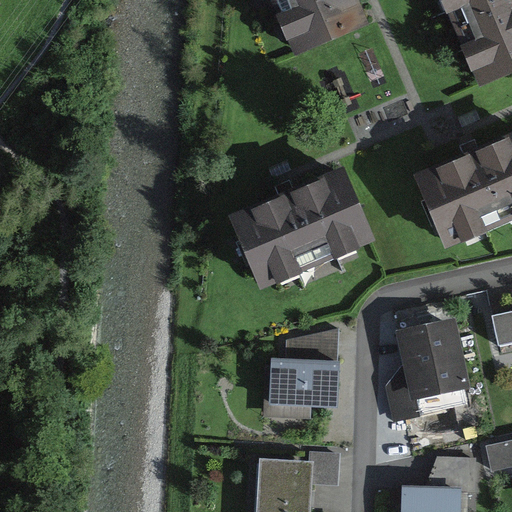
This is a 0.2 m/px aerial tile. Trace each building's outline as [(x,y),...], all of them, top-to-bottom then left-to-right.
[(43,0),(2,0),(3,3),(42,10),(43,0)] [(359,0),(269,0),(295,56),(370,25),(359,0)] [(511,0),(441,0),(479,90),(511,75),(511,0)] [(511,135),(414,178),(444,250),(511,222),(511,135)] [(344,169),(228,218),(259,293),(376,243),(344,169)] [(511,312),(491,317),(498,346),(511,342),(511,312)] [(455,319),(397,331),(404,365),(411,402),(432,397),(472,390),(455,319)] [(286,352),(271,352),(270,393),(269,406),(312,408),(339,409),(339,330),(287,340),(286,352)] [(411,402),(404,365),(385,387),(394,424),(437,415),(432,397),(411,402)] [(269,406),(270,393),(264,393),(263,418),(311,420),(312,408),(269,406)] [(511,440),(486,446),(491,471),(511,467),(511,440)] [(312,463),(311,484),(339,486),(340,453),(310,452),(309,463),(312,463)] [(427,488),(402,488),(401,511),(461,511),(462,492),(475,493),(477,459),(438,457),(427,488)] [(309,463),(261,460),(256,511),(309,511),(311,484),(312,463),(309,463)]
